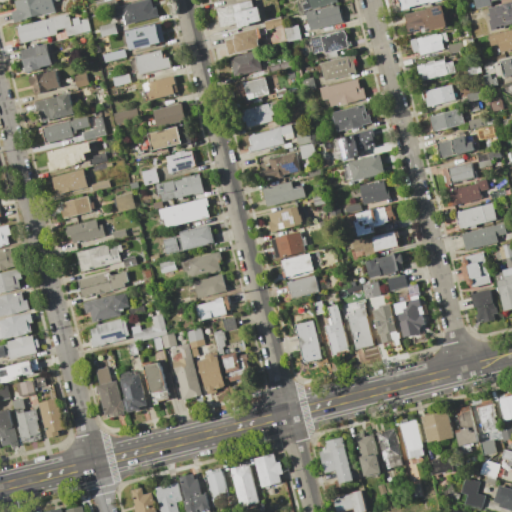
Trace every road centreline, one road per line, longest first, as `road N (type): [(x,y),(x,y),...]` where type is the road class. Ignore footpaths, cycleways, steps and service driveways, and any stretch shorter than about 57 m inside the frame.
road 1 (secondary): [(0,489),(511,356)]
road 2 (residential): [(183,0),(313,511)]
road 3 (residential): [(0,94),(108,511)]
road 4 (residential): [(370,0),(465,368)]
